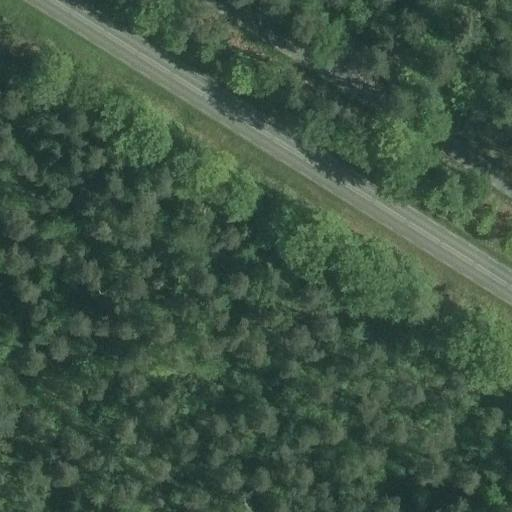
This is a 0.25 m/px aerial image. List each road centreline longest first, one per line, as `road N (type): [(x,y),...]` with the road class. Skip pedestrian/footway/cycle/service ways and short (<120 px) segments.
road 1 (primary): [(511,288),(51,0)]
road 2 (unclassified): [(511,187),(213,0)]
